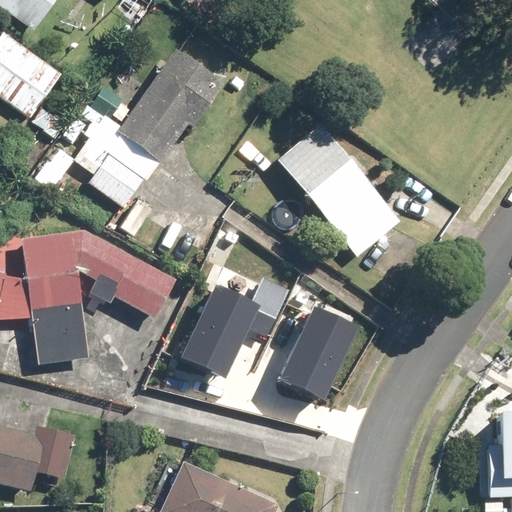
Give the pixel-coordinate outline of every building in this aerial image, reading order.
[(0,0),(0,14),(36,36),(58,0),(0,0)] [(6,32),(0,39),(0,100),(25,119),(60,74),(6,32)] [(61,162),(88,182),(87,183),(127,212),(224,85),(177,49),(117,128),(98,113),(61,162)] [(326,134),(282,168),(354,260),(398,226),(326,134)] [(0,319),(29,318),(34,362),(88,355),(79,282),(151,321),(173,280),(89,235),(20,244),(22,264),(0,265),(0,319)] [(213,286),(180,358),(221,376),(246,323),(265,332),(287,285),(260,273),(247,301),(213,286)] [(305,303),(276,377),(324,396),(353,322),(305,303)] [(511,407),(496,408),(498,491),(511,491),(511,407)] [(0,420),(0,488),(27,496),(34,472),(61,479),(72,440),(0,420)] [(179,457),(154,511),(270,511),(276,501),(179,457)]
